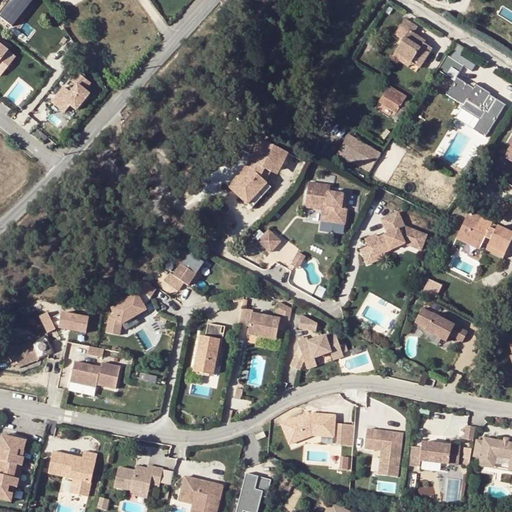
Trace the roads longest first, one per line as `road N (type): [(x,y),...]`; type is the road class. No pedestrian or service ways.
road 1 (residential): [(511,410),(378,386),(326,388),(206,442),(159,436)]
road 2 (tertiary): [(0,225),(210,0)]
road 3 (unknown): [(220,246),(325,303),(344,290),(357,243),(377,216)]
road 4 (unknown): [(113,164),(149,163),(176,194),(219,187),(230,195),(247,218),(220,246)]
road 5 (residential): [(159,436),(0,404)]
road 6 (unknown): [(113,164),(146,202),(220,246)]
road 7 (residential): [(180,312),(159,436)]
road 8 (residential): [(409,0),(511,65)]
